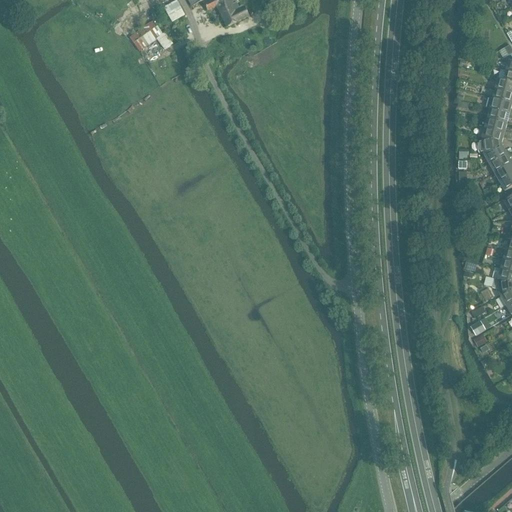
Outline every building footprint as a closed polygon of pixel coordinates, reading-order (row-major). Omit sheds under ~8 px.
[(186,0),(190,7),(204,0),(211,0),(203,4),(206,12),(215,8),(225,28),(247,18),(242,8),(237,10),(232,0),(186,0)] [(271,0),(266,3),(272,14),(294,0),(271,0)] [(170,23),(183,16),(175,1),(162,8),(170,23)] [(162,35),(152,22),(141,29),(129,38),(138,52),(156,40),(163,50),(167,48),(171,45),(162,34),(162,35)] [(501,70),(498,80),(503,82),(511,84),(511,73),(506,72),(501,70)] [(498,80),(495,90),(511,94),(511,84),(503,82),(498,80)] [(511,94),(495,90),(492,100),(511,105),(511,104),(511,94)] [(489,99),(487,109),(490,110),(511,116),(511,111),(510,111),(511,105),(492,100),(489,99)] [(511,116),(490,110),(487,120),(506,125),(508,119),(511,120),(511,116)] [(487,120),(484,129),(511,137),(511,132),(505,130),(506,125),(487,120)] [(511,137),(484,129),(482,139),(501,144),(503,139),(511,141),(511,138),(511,137)] [(477,144),(477,146),(477,149),(477,151),(478,153),(479,155),(481,154),(484,153),(484,157),(501,147),(501,144),(482,139),(482,143),(480,143),(477,144)] [(501,147),(484,157),(489,165),(508,154),(506,150),(504,152),(501,147)] [(508,154),(489,165),(494,174),(511,164),(509,159),(511,158),(508,154)] [(511,165),(511,164),(494,174),(499,183),(511,176),(511,165)] [(467,173),(459,173),(459,182),(467,182),(467,173)] [(511,176),(499,183),(504,193),(511,188),(511,176)] [(511,197),(503,202),(509,212),(511,210),(511,197)] [(511,252),(506,251),(503,260),(511,262),(511,252)] [(511,262),(503,260),(501,270),(511,273),(511,262)] [(467,262),(465,270),(475,273),(477,266),(467,262)] [(498,280),(510,285),(511,285),(511,273),(501,270),(498,280)] [(494,280),(492,289),(499,291),(500,297),(501,300),(511,295),(511,294),(511,285),(510,285),(498,280),(494,280)] [(480,293),(485,302),(493,297),(488,289),(480,293)] [(511,294),(511,295),(501,300),(505,306),(511,302),(511,294)] [(476,311),(471,314),(474,320),(480,317),(476,311)] [(480,323),(471,328),(476,337),(485,331),(480,323)] [(474,341),(477,348),(487,343),(483,336),(474,341)]
